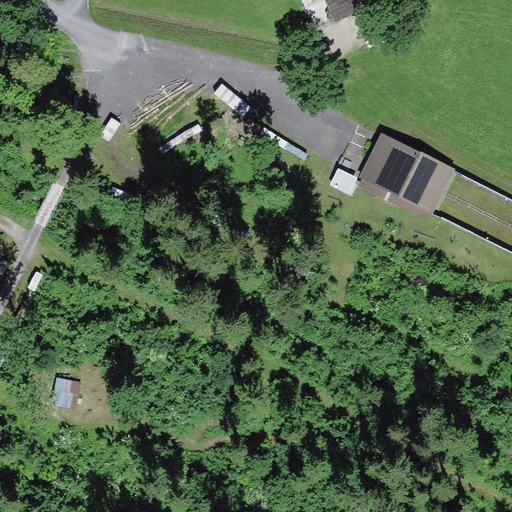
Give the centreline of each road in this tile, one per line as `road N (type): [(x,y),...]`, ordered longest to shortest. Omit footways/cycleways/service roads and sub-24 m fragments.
road 1 (track): [(511,385),(375,322),(88,143)]
road 2 (track): [(339,131),(221,73),(104,38),(37,0)]
road 3 (track): [(0,303),(137,46)]
